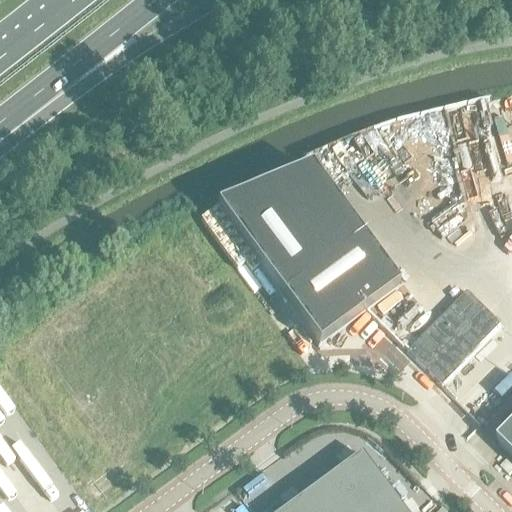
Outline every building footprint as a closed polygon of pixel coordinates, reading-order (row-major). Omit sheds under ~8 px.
[(310,170),(215,209),(317,348),(398,289),(310,170)] [(466,292),(405,354),(440,388),(500,326),(466,292)] [(511,429),(497,444),(511,458),(511,429)] [(400,511),(360,456),(283,511),(400,511)] [(125,472),(87,500),(94,510),(132,481),(125,472)]
